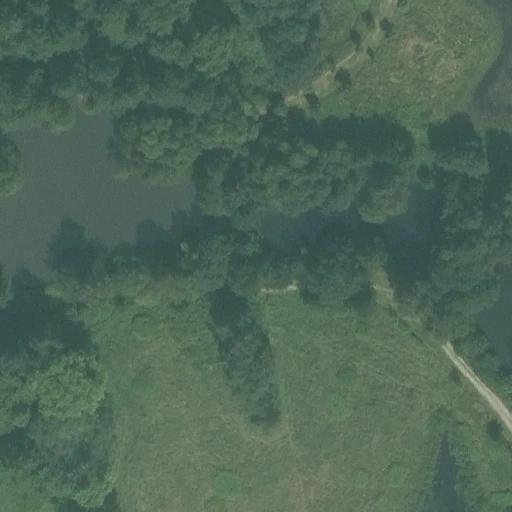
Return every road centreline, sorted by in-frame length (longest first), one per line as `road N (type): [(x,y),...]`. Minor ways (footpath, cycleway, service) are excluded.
road 1 (track): [(0,309),(219,282),(344,287),(412,314),(511,431)]
road 2 (track): [(219,282),(226,193),(252,121),(362,57),(394,0)]
